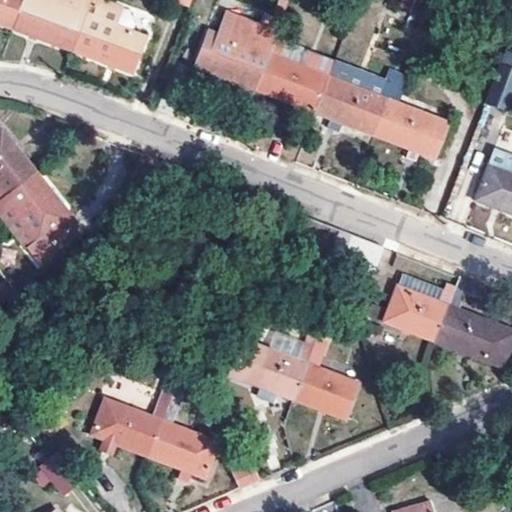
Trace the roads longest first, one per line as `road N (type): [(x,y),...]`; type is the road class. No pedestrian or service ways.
road 1 (residential): [(511,268),(39,89),(0,83)]
road 2 (residential): [(511,396),(258,511)]
